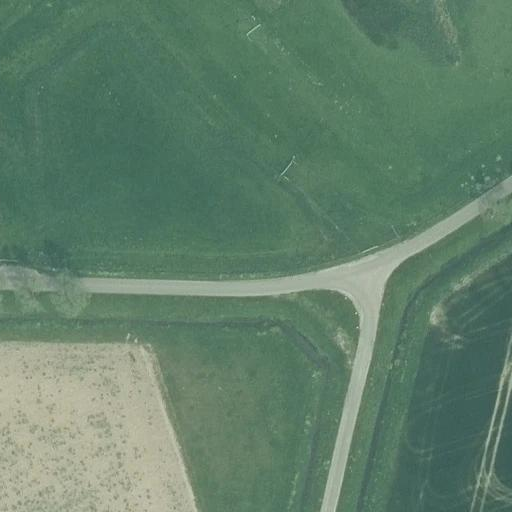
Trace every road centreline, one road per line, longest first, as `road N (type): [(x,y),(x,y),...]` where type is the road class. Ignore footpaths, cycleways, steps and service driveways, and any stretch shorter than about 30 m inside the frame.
road 1 (unclassified): [(0,283),(241,290),(365,274)]
road 2 (unclassified): [(327,511),(370,315),(365,274)]
road 3 (unclassified): [(511,182),(365,274)]
